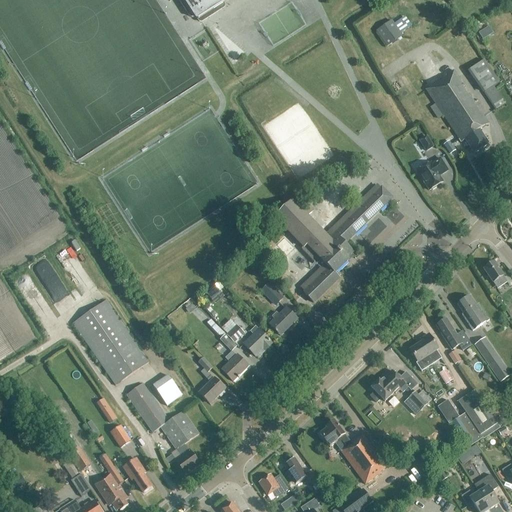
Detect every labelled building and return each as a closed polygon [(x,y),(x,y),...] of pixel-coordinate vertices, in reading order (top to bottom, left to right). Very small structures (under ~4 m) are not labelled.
[(196,23),(199,22),(232,0),(177,0),(191,20),(193,22),(196,23)] [(403,36),(393,21),(376,32),(387,47),(403,36)] [(492,33),(487,26),(477,32),(482,39),(492,33)] [(499,83),(484,61),(468,72),(483,94),(499,83)] [(454,71),(426,90),(436,104),(461,142),(465,140),(474,154),(488,144),(479,130),(489,124),(454,71)] [(504,104),(511,97),(500,84),(492,92),(504,104)] [(426,151),(433,147),(427,136),(420,141),(426,151)] [(455,150),(448,140),(442,144),(448,153),(455,150)] [(431,163),(417,171),(429,190),(431,189),(433,190),(436,188),(436,186),(443,182),(439,176),(448,171),(440,158),(432,164),(431,163)] [(344,244),(391,198),(381,188),(380,190),(376,186),(324,236),(320,232),(320,231),(306,217),(312,211),(299,197),(293,203),(292,201),(274,218),(303,247),(301,249),(316,265),(317,265),(321,269),(301,288),(304,292),(303,293),(304,293),(313,303),(338,278),(334,273),(347,260),(346,259),(352,253),(344,244)] [(74,268),(90,259),(80,242),(65,251),(74,268)] [(503,276),(503,275),(494,262),(483,269),(492,283),(493,282),(497,289),(507,282),(502,276),(503,276)] [(38,291),(43,288),(33,274),(37,271),(32,266),(24,271),(38,291)] [(284,299),(269,284),(260,292),(269,301),(275,307),(280,303),(284,299)] [(192,302),(199,310),(206,303),(199,296),(192,302)] [(462,315),(466,320),(473,331),(490,320),(479,303),(475,306),(469,296),(458,304),(464,314),(462,315)] [(50,302),(44,306),(57,328),(70,320),(57,299),(51,303),(50,302)] [(104,303),(80,320),(72,326),(115,387),(148,363),(117,320),(104,303)] [(209,307),(206,310),(213,317),(216,315),(209,307)] [(286,308),(273,320),(269,325),(279,336),(296,319),(286,308)] [(209,319),(205,323),(221,339),(225,335),(209,319)] [(446,320),(436,327),(452,350),(459,346),(463,352),(472,346),(462,332),(456,336),(446,320)] [(171,324),(166,329),(170,333),(175,329),(171,324)] [(236,326),(226,336),(234,344),(244,334),(236,326)] [(250,332),(253,335),(244,345),(255,356),(260,352),(259,351),(262,348),(265,351),(271,345),(268,343),(269,342),(259,332),(260,331),(256,327),(250,332)] [(231,352),(236,347),(233,344),(225,335),(221,339),(220,341),(231,352)] [(429,366),(429,362),(439,356),(436,351),(438,350),(429,335),(420,341),(422,343),(410,351),(418,363),(419,363),(421,367),(425,368),(429,366)] [(485,339),(475,346),(489,366),(500,383),(511,375),(499,359),(485,339)] [(225,359),(230,363),(222,371),(233,382),(247,368),(232,352),(225,359)] [(455,364),(461,361),(455,352),(449,355),(455,364)] [(200,373),(210,383),(199,394),(208,404),(213,400),(213,399),(215,396),(217,398),(225,391),(208,373),(213,368),(203,359),(198,363),(204,369),(200,373)] [(444,368),(437,372),(445,385),(452,381),(444,368)] [(406,373),(401,378),(400,379),(392,372),(381,383),(379,382),(372,389),(376,392),(371,397),(377,403),(381,399),(385,402),(394,393),(395,394),(399,391),(402,394),(408,388),(411,392),(418,385),(409,376),(406,373)] [(485,373),(482,378),(487,381),(490,376),(485,373)] [(182,396),(168,376),(153,387),(167,407),(182,396)] [(186,476),(199,466),(185,445),(199,435),(183,413),(169,422),(143,385),(126,397),(153,434),(160,428),(176,450),(174,451),(179,458),(175,460),(186,476)] [(408,400),(420,412),(432,401),(423,391),(418,396),(415,393),(408,400)] [(475,391),(460,401),(467,412),(459,418),(448,401),(437,408),(449,425),(450,424),(467,449),(483,438),(483,440),(499,429),(482,403),(483,402),(475,391)] [(382,406),(390,413),(394,408),(386,402),(382,406)] [(495,407),(491,409),(496,416),(500,414),(495,407)] [(111,410),(104,414),(110,423),(117,419),(116,418),(111,410)] [(362,437),(351,445),(334,423),(319,434),(330,448),(336,444),(339,449),(338,450),(365,486),(368,483),(380,474),(380,473),(386,469),(362,437)] [(120,448),(131,441),(121,426),(110,433),(120,448)] [(505,427),(498,431),(500,436),(508,431),(505,427)] [(149,431),(143,435),(151,445),(157,441),(149,431)] [(475,446),(469,451),(473,457),(479,454),(475,446)] [(69,455),(81,474),(89,469),(76,450),(69,455)] [(111,479),(96,489),(104,501),(108,498),(116,511),(119,510),(120,511),(128,506),(122,497),(125,496),(118,486),(123,483),(113,469),(114,468),(105,455),(99,459),(108,473),(107,473),(111,479)] [(134,480),(143,494),(151,488),(142,475),(145,473),(136,459),(123,469),(131,482),(134,480)] [(293,483),(305,476),(294,460),(285,466),(289,473),(287,475),(293,483)] [(511,466),(511,465),(502,471),(508,481),(511,478),(511,466)] [(306,475),(307,477),(306,478),(313,487),(320,483),(312,471),(306,475)] [(443,471),(438,475),(442,481),(447,478),(443,471)] [(8,472),(1,476),(5,482),(12,478),(8,472)] [(91,491),(81,475),(71,482),(81,497),(91,491)] [(271,476),(259,484),(262,489),(267,497),(272,493),(276,499),(289,490),(279,476),(273,480),(271,476)] [(489,476),(474,485),(479,493),(490,509),(499,504),(491,492),(496,489),(497,488),(489,476)] [(339,508),(341,511),(358,511),(372,502),(363,491),(339,508)] [(485,511),(490,509),(479,493),(473,496),(470,491),(461,497),(467,507),(473,504),(478,511),(485,511)] [(296,502),(291,495),(280,503),(284,510),(296,502)] [(312,511),(320,507),(314,499),(300,509),(302,511),(312,511)] [(67,509),(69,511),(99,511),(93,502),(81,510),(77,503),(67,509)]
